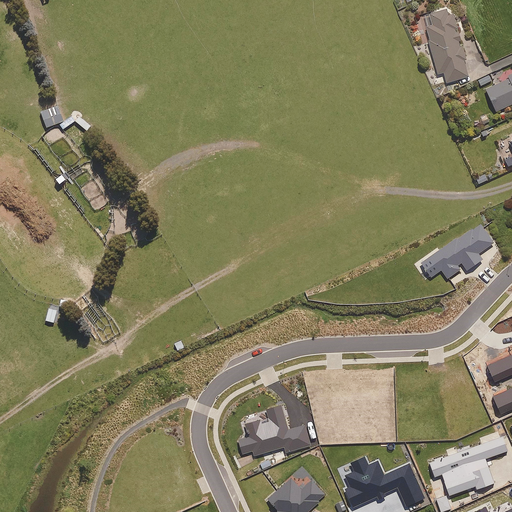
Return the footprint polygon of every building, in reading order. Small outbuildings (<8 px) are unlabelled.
[(464,60),(466,59),(463,44),(460,45),(459,41),(460,40),(458,31),(456,31),(455,29),(457,29),(454,13),(447,15),(446,9),(424,14),(437,73),(444,71),(446,81),(467,77),(464,60)] [(511,72),(506,75),(508,77),(485,88),(496,111),(511,102),(511,72)] [(491,80),(489,75),(478,79),(481,85),(491,80)] [(74,120),(71,115),(59,124),(63,129),(74,120)] [(79,115),(74,120),(86,130),(90,125),(79,115)] [(158,168),(161,174),(181,162),(178,157),(158,168)] [(157,177),(154,171),(137,181),(140,187),(157,177)] [(488,179),(486,174),(476,177),(478,183),(488,179)] [(63,306),(55,305),(54,318),(62,318),(63,306)]
